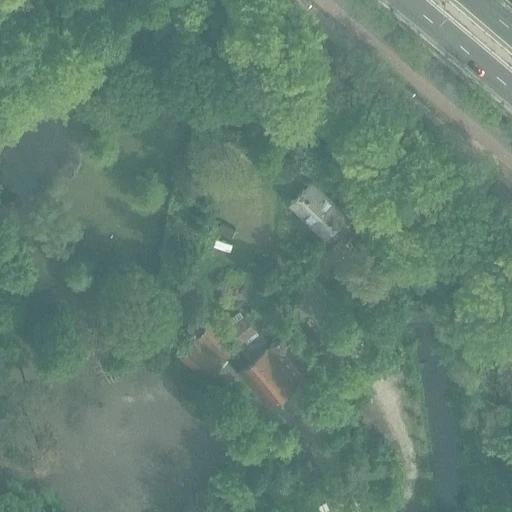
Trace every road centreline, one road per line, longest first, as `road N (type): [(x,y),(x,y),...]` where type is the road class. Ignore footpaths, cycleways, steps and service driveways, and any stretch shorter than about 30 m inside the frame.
road 1 (tertiary): [(346,0),(511,141)]
road 2 (primary): [(403,0),(511,92)]
